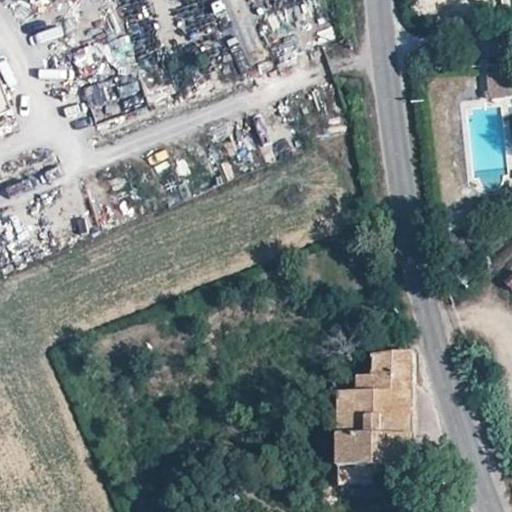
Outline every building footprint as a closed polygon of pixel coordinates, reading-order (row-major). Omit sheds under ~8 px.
[(63,12),(67,28),(83,24),(79,8),(63,12)] [(94,46),(74,52),(81,73),(101,67),(94,46)] [(489,98),(511,96),(511,70),(488,72),(489,98)] [(0,84),(0,112),(13,108),(3,83),(0,84)] [(414,352),(377,352),(377,389),(414,389),(414,352)] [(414,389),(377,389),(341,390),(342,477),(415,476),(414,389)]
